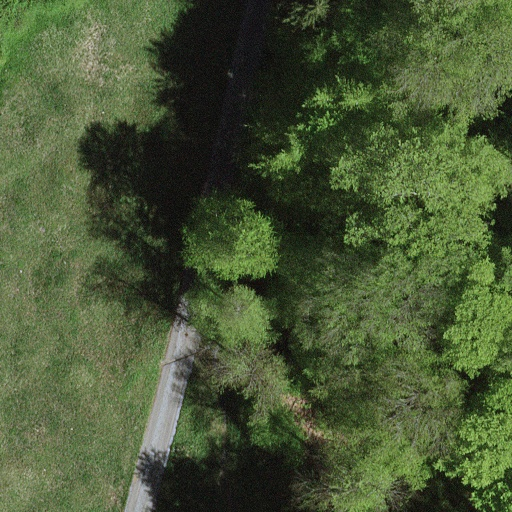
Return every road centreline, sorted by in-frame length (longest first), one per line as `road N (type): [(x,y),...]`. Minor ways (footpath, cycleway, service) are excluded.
road 1 (track): [(265,0),(196,272)]
road 2 (track): [(196,272),(137,511)]
